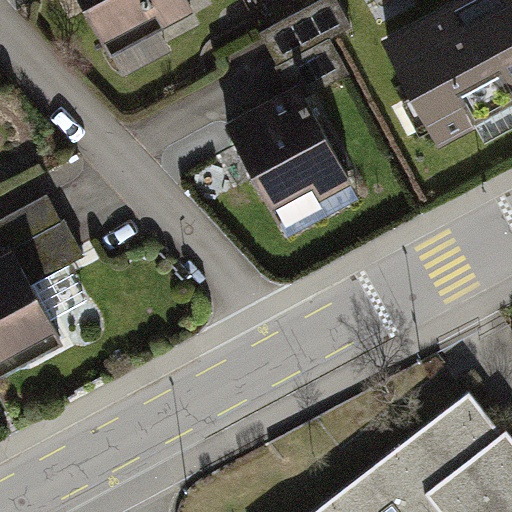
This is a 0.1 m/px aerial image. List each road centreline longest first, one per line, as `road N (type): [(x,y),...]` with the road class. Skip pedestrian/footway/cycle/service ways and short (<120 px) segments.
road 1 (residential): [(297,347),(0,29)]
road 2 (residential): [(0,507),(297,347)]
road 3 (residential): [(297,347),(511,233)]
